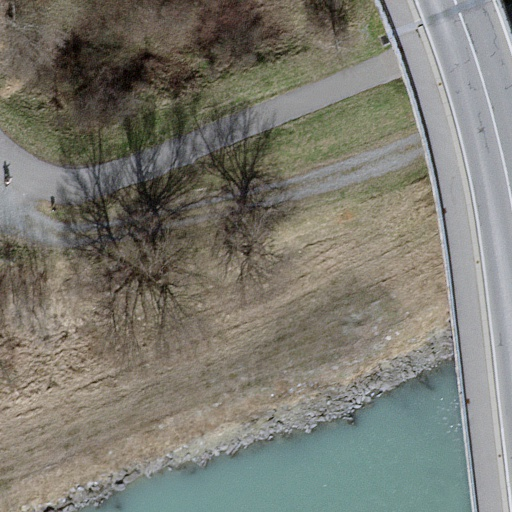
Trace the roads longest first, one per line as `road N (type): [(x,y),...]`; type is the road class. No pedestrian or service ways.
road 1 (track): [(511,102),(368,163),(116,232),(47,228),(0,164)]
road 2 (track): [(0,161),(49,176),(123,172),(511,17)]
road 3 (secondary): [(511,205),(500,141),(453,0)]
